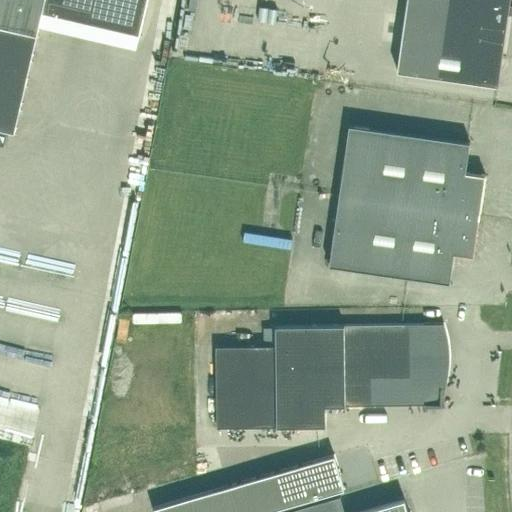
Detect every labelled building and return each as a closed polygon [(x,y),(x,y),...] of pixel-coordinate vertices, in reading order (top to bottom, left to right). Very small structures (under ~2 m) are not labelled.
[(0,0),(0,127),(15,131),(42,11),(120,29),(127,0),(0,0)] [(143,37),(149,0),(139,0),(133,35),(143,37)] [(509,0),(405,0),(396,70),(497,85),(507,14),(511,15),(511,11),(511,5),(508,5),(509,0)] [(338,194),(478,215),(484,174),(464,171),(469,141),(348,124),(338,194)] [(473,259),(478,215),(338,194),(328,265),(449,282),(453,252),(473,259)] [(301,268),(301,294),(309,294),(309,269),(301,268)] [(218,349),(219,426),(325,425),(324,405),(440,404),(440,387),(443,387),(446,379),(447,371),(448,363),(448,355),(448,347),(447,339),(445,331),(443,323),(423,323),(274,325),(275,348),(218,349)] [(335,454),(272,472),(282,506),(345,488),(335,454)] [(272,472),(233,483),(241,511),(261,511),(282,506),(272,472)] [(241,511),(233,483),(152,506),(153,511),(241,511)] [(345,511),(340,493),(273,511),(345,511)] [(408,511),(404,498),(356,511),(408,511)]
